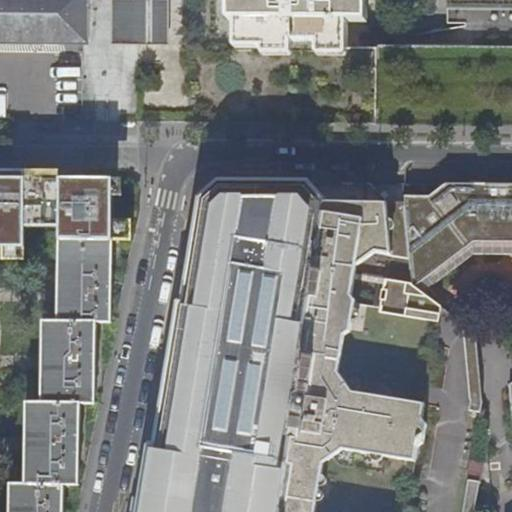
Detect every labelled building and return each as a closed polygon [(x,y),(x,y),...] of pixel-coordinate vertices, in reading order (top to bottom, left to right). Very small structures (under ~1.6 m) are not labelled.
[(0,0),(0,48),(85,49),(90,49),(90,0),(0,0)] [(144,45),(166,45),(166,0),(107,0),(108,45),(144,45)] [(263,47),(263,54),(292,55),(292,42),(318,42),(318,55),(347,55),(347,20),(367,21),(367,0),(229,0),(229,20),(236,20),(236,47),(263,47)] [(448,46),(511,46),(511,0),(448,0),(448,11),(475,11),(475,26),(448,30),(448,46)] [(0,228),(60,228),(61,240),(113,241),(113,219),(113,180),(113,179),(104,179),(94,179),(72,179),(39,179),(28,179),(0,179),(0,228)] [(287,466),(310,324),(310,323),(309,322),(306,321),(327,200),(310,183),(254,183),(220,183),(202,200),(194,244),(184,302),(181,302),(175,329),(158,419),(155,440),(152,442),(143,487),(139,511),(284,511),(291,469),(291,467),(288,467),(287,466)] [(410,511),(423,443),(429,441),(432,422),(428,415),(446,311),(447,310),(413,283),(406,205),(389,206),(389,203),(372,184),(361,184),(310,183),(327,200),(306,321),(309,322),(310,323),(310,324),(287,466),(288,467),(291,467),(291,469),(284,511),(410,511)] [(413,283),(447,310),(453,302),(442,294),(442,288),(439,275),(435,268),(475,241),(511,240),(511,184),(491,184),(459,184),(448,184),(432,196),(405,197),(406,205),(413,283)] [(65,511),(65,507),(66,485),(81,486),(81,470),(82,429),(82,404),(97,404),(97,399),(97,354),(97,323),(113,323),(113,283),(113,253),(113,241),(61,240),(60,288),(60,296),(60,303),(59,322),(44,322),(44,355),(43,361),(43,370),(43,403),(28,403),(27,437),(27,443),(27,452),(26,485),(11,485),(10,511),(65,511)] [(477,333),(465,324),(471,401),(471,403),(470,411),(481,413),(483,400),(477,333)] [(479,511),(485,479),(475,478),(469,511),(479,511)]
